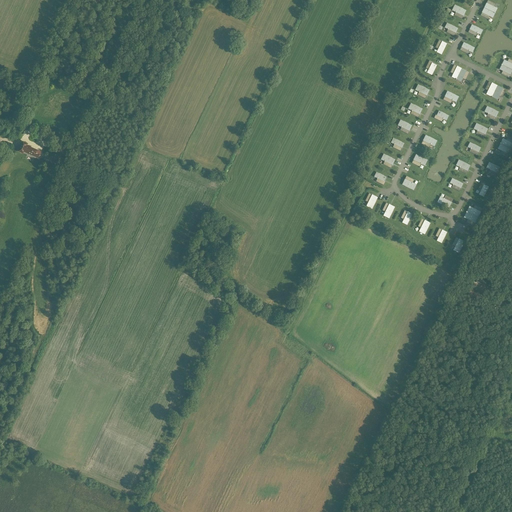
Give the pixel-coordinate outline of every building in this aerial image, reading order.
[(488,0),(484,8),(495,13),(496,9),(494,8),(495,4),(488,0)] [(455,5),(453,10),(455,12),(455,13),(454,16),(462,19),(464,15),(463,15),(465,11),(466,11),(455,5),(454,5),(455,5)] [(484,8),(480,16),(488,19),(490,16),(493,17),(495,13),(484,8)] [(447,23),(445,27),(448,29),(446,33),(454,36),(458,29),(447,23)] [(472,25),(468,33),(476,36),(477,34),(480,35),(483,30),(472,25)] [(439,40),(435,48),(439,50),(438,53),(441,55),(447,44),(439,40)] [(463,43),(460,50),(467,54),(469,52),(472,53),(475,48),(463,43)] [(504,61),(502,65),(511,70),(511,69),(511,60),(509,59),(507,62),(504,61)] [(429,61),(426,68),(428,70),(429,70),(428,73),(432,75),(437,65),(436,66),(436,65),(436,66),(432,64),(433,62),(429,61)] [(454,65),(450,73),(454,74),(452,77),(456,79),(456,80),(461,69),(457,67),(458,67),(454,65)] [(502,65),(500,69),(503,71),(501,74),(509,78),(511,74),(510,74),(511,70),(502,65)] [(461,69),(456,80),(457,79),(461,81),(462,78),(466,80),(469,72),(466,71),(465,71),(461,69)] [(489,82),(485,89),(488,91),(487,94),(492,96),(497,86),(492,84),(493,83),(489,82)] [(418,85),(416,90),(419,92),(417,95),(425,99),(427,95),(426,95),(429,90),(418,85)] [(497,86),(492,96),(497,99),(499,96),(502,98),(506,90),(502,88),(502,89),(497,86)] [(445,96),(443,100),(451,104),(452,101),(453,100),(456,102),(458,97),(459,97),(447,91),(448,92),(445,96)] [(411,104),(409,109),(412,110),(411,111),(412,111),(410,114),(418,118),(420,114),(419,114),(422,109),(411,103),(411,104)] [(487,107),(485,112),(488,113),(488,114),(486,117),(494,121),(496,117),(495,117),(498,112),(487,106),(487,107)] [(436,115),(434,118),(441,122),(443,119),(446,120),(449,116),(438,111),(437,114),(436,115)] [(401,122),(399,126),(402,127),(401,128),(400,131),(408,134),(410,131),(409,130),(411,127),(412,127),(401,121),(400,121),(401,122)] [(477,124),(474,129),(477,130),(477,131),(476,134),(483,138),(485,134),(487,129),(488,129),(476,123),(476,124),(477,124)] [(423,140),(421,144),(429,147),(430,145),(431,145),(431,144),(434,145),(436,140),(437,141),(426,135),(425,135),(426,135),(424,139),(424,140),(423,140)] [(503,140),(501,144),(511,149),(511,145),(511,139),(507,137),(506,141),(503,140)] [(394,139),(392,143),(394,144),(394,145),(393,148),(400,151),(402,148),(402,147),(403,144),(404,144),(393,138),(394,139)] [(39,154),(40,152),(39,151),(31,147),(28,145),(28,144),(23,141),(18,152),(24,154),(24,153),(38,159),(40,155),(39,154)] [(470,143),(468,147),(471,148),(470,149),(471,149),(469,152),(477,156),(479,152),(478,152),(480,148),(481,148),(470,142),(470,143),(470,142),(470,143)] [(501,144),(498,149),(502,150),(500,154),(508,158),(509,154),(511,149),(501,144)] [(414,159),(412,163),(419,167),(421,164),(421,163),(424,165),(427,160),(428,160),(416,154),(416,155),(415,158),(414,159)] [(384,156),(382,160),(385,161),(384,162),(385,162),(383,165),(391,169),(393,165),(392,165),(394,161),(395,161),(384,155),(384,156)] [(459,160),(457,165),(460,167),(459,168),(460,168),(458,170),(466,174),(468,170),(467,170),(470,166),(459,160)] [(489,163),(487,168),(490,169),(490,170),(488,173),(496,177),(498,173),(497,173),(500,168),(501,168),(489,162),(489,163)] [(377,173),(375,177),(377,178),(377,179),(376,182),(384,185),(385,182),(384,181),(386,177),(376,172),(377,173)] [(86,183),(72,176),(69,183),(75,185),(74,187),(78,188),(78,187),(83,189),(86,183)] [(402,185),(413,191),(413,190),(415,185),(412,184),(412,183),(414,180),(406,176),(404,180),(405,180),(402,185)] [(453,179),(451,183),(453,184),(453,185),(452,188),(459,192),(461,188),(461,187),(462,184),(463,184),(452,178),(452,179),(453,179)] [(481,182),(477,190),(480,191),(480,192),(481,192),(480,194),(484,197),(483,197),(484,197),(483,197),(484,197),(489,187),(488,187),(488,188),(484,186),(485,184),(481,182)] [(369,193),(365,201),(368,202),(368,203),(369,203),(367,206),(372,208),(372,209),(378,198),(378,197),(378,198),(377,198),(373,196),(372,196),(373,195),(369,193)] [(437,202),(449,208),(448,208),(451,203),(453,199),(445,196),(444,199),(444,198),(443,199),(440,198),(438,203),(437,202)] [(386,203),(382,211),(385,212),(386,213),(384,216),(389,218),(389,219),(395,207),(394,207),(394,208),(390,206),(390,205),(386,203)] [(470,207),(467,212),(477,218),(480,213),(482,209),(474,205),(473,208),(473,209),(470,207)] [(405,211),(401,218),(403,219),(403,220),(402,223),(407,225),(406,226),(407,226),(412,214),(412,215),(408,213),(408,212),(405,211)] [(467,212),(464,218),(467,219),(467,220),(466,223),(474,227),(475,223),(477,218),(467,212)] [(421,219),(418,226),(420,228),(421,228),(420,231),(425,234),(424,234),(424,235),(430,223),(430,224),(426,222),(425,221),(421,219)] [(439,229),(435,237),(438,238),(437,241),(441,243),(441,244),(447,233),(446,233),(442,231),(443,231),(439,229)] [(456,238),(452,245),(455,247),(454,250),(459,252),(459,253),(465,242),(464,242),(459,240),(460,239),(456,238)] [(478,277),(476,282),(484,286),(487,282),(478,277)]
